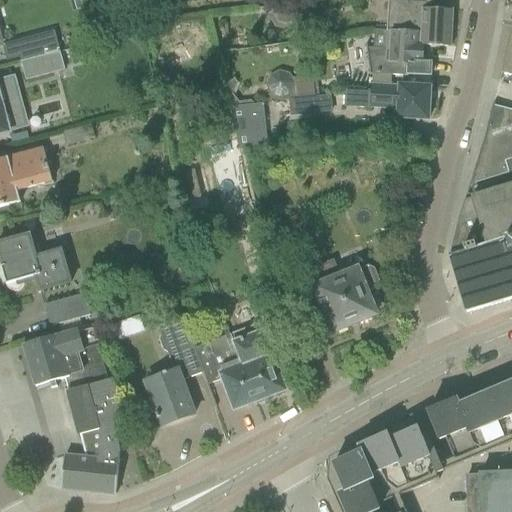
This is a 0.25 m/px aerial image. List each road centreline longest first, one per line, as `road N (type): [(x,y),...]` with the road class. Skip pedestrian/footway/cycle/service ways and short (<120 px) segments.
road 1 (unclassified): [(444,358),(419,263),(484,0)]
road 2 (residential): [(273,456),(444,358)]
